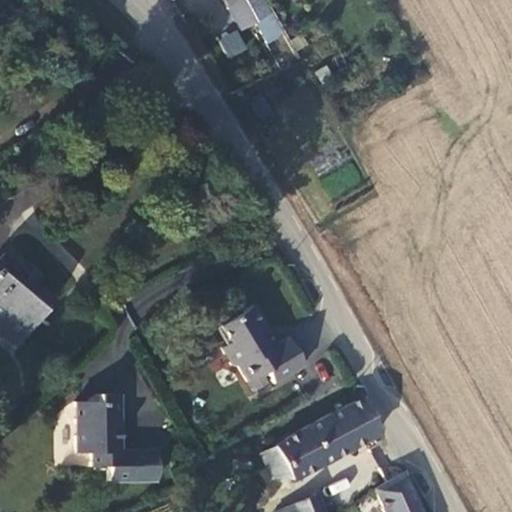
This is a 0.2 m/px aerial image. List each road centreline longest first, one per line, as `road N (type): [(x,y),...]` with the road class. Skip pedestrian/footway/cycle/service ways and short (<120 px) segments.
road 1 (tertiary): [(447,511),(256,176),(134,0)]
road 2 (unknown): [(142,406),(119,359),(131,315),(287,231)]
